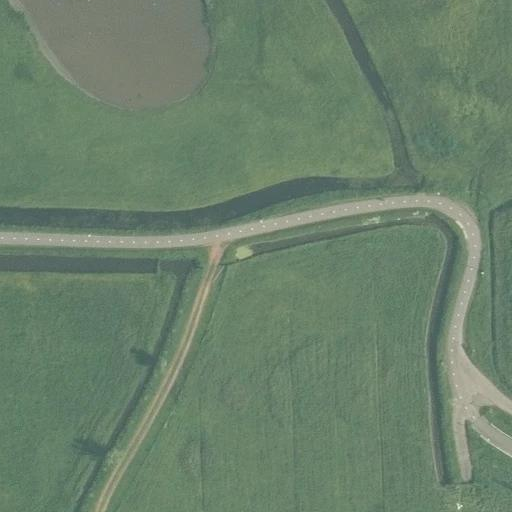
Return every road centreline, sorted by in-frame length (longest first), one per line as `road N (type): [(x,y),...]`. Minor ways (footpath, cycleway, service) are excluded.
road 1 (unclassified): [(453,363),(453,330),(475,245),(471,227),(445,205),(399,201),(215,238),(0,238)]
road 2 (track): [(104,511),(213,276),(215,238)]
